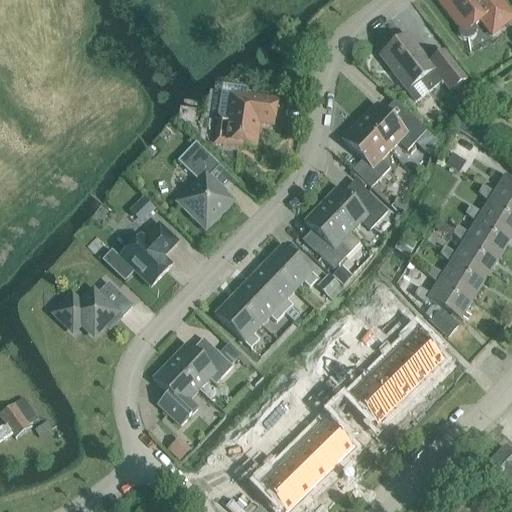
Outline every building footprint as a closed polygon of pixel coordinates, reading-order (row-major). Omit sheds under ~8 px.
[(480,21),(491,35),(511,18),(511,17),(498,0),(482,0),(481,1),(479,0),(443,0),(439,3),(463,34),(480,21)] [(406,36),(398,42),(397,40),(392,39),(386,44),(385,49),(387,51),(380,56),(380,57),(382,56),(393,70),(391,71),(416,103),(442,82),(450,92),(466,80),(444,51),(428,64),(417,50),(416,52),(405,38),(406,37),(406,36)] [(246,91),(222,87),(220,104),(217,108),(215,111),(214,115),(214,119),(215,124),(216,127),(214,144),(239,147),(242,145),(254,147),(256,132),(257,123),(273,126),(276,102),(245,97),(246,91)] [(358,122),(358,123),(389,153),(398,144),(406,152),(425,132),(407,115),(397,126),(375,105),(374,106),(374,107),(359,123),(358,122)] [(479,144),(490,127),(469,114),(459,131),(479,144)] [(389,153),(358,123),(357,123),(358,124),(342,140),(342,139),(341,140),(362,161),(351,172),(370,190),(389,170),(380,162),(389,153)] [(219,167),(195,144),(177,163),(198,182),(176,204),(205,232),(233,203),(208,179),(219,167)] [(451,154),(445,164),(458,173),(465,163),(451,154)] [(489,204),(492,199),(511,211),(511,183),(505,179),(495,195),(484,188),(479,195),(489,204)] [(369,198),(359,208),(338,188),(320,206),(350,234),(360,224),(369,232),(387,213),(368,195),(367,196),(369,198)] [(155,211),(143,198),(128,213),(140,225),(155,211)] [(392,207),(401,212),(403,212),(407,205),(405,204),(396,199),(392,207)] [(511,211),(492,199),(489,204),(482,215),(470,208),(465,216),(475,225),(479,219),(511,239),(511,211)] [(350,234),(320,206),(303,224),(325,244),(315,254),(333,271),(349,254),(340,245),(350,234)] [(511,243),(511,239),(479,219),(475,225),(469,235),(457,228),(453,236),(463,245),(466,239),(501,261),(511,243)] [(112,252),(102,262),(125,284),(135,274),(150,289),(171,267),(162,258),(167,252),(168,253),(178,243),(159,225),(144,240),(140,237),(119,259),(112,252)] [(415,247),(401,238),(393,250),(407,259),(415,247)] [(501,261),(466,239),(463,245),(456,256),(445,249),(440,256),(450,265),(454,259),(488,281),(501,261)] [(282,246),(265,264),(294,292),(303,283),(309,289),(317,280),(282,246)] [(454,259),(450,265),(443,276),(431,269),(427,276),(437,286),(441,279),(475,301),(488,281),(454,259)] [(265,264),(248,281),(284,315),(292,307),(286,301),(294,292),(265,264)] [(349,281),(340,272),(334,278),(343,287),(349,281)] [(397,311),(407,302),(380,274),(370,283),(397,311)] [(342,289),(328,276),(316,288),(331,302),(342,289)] [(475,301),(441,279),(437,286),(430,296),(409,283),(404,290),(415,296),(424,305),(428,300),(462,322),(475,301)] [(248,281),(231,298),(261,327),(269,318),(275,324),(284,315),(248,281)] [(122,318),(132,308),(108,285),(96,297),(93,294),(80,307),(71,298),(66,304),(55,316),(64,324),(63,324),(72,332),(80,324),(93,336),(105,324),(105,323),(114,315),(112,313),(115,310),(122,318)] [(252,336),(261,327),(231,298),(214,316),(250,350),(259,341),(252,336)] [(440,311),(430,323),(448,339),(458,327),(440,311)] [(387,325),(378,316),(371,323),(379,332),(387,325)] [(379,332),(371,323),(363,330),(364,330),(372,339),(379,332)] [(410,339),(393,355),(421,383),(437,367),(410,339)] [(216,353),(205,363),(186,345),(169,363),(199,391),(209,381),(214,386),(232,368),(216,353)] [(354,356),(346,348),(345,347),(338,355),(347,364),(354,356)] [(347,364),(338,355),(331,362),(339,371),(347,364)] [(393,355),(377,372),(405,399),(421,383),(393,355)] [(304,357),(292,368),(309,386),(321,376),(304,357)] [(188,402),(199,391),(169,363),(152,381),(173,401),(163,411),(180,428),(197,410),(188,402)] [(377,372),(361,388),(388,415),(405,399),(377,372)] [(361,388),(345,404),(372,431),(388,415),(361,388)] [(0,417),(5,426),(0,429),(0,441),(11,435),(13,438),(14,437),(17,442),(35,430),(32,425),(38,421),(25,400),(0,415),(0,417)] [(297,413),(288,404),(281,411),(289,420),(297,413)] [(273,418),(282,427),(289,420),(281,411),(273,418)] [(329,419),(312,435),(340,463),(356,447),(329,419)] [(255,435),(248,443),(257,452),(264,444),(256,436),(255,435)] [(312,435),(296,451),(323,479),(340,463),(312,435)] [(177,440),(166,452),(179,464),(190,452),(177,440)] [(257,452),(248,443),(240,450),(249,459),(257,452)] [(511,457),(511,456),(505,450),(486,469),(511,494),(511,457)] [(296,451),(279,467),(307,495),(323,479),(296,451)] [(279,467),(262,482),(290,511),(307,495),(279,467)] [(478,511),(468,502),(457,511),(478,511)]
